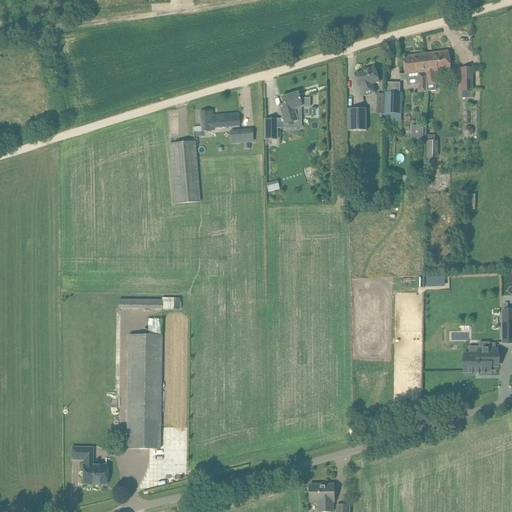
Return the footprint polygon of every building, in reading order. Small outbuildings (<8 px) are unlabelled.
[(448,52),(426,55),(428,75),(430,92),(436,91),(435,84),(437,84),(435,72),(450,70),(449,62),(448,52)] [(406,74),(400,75),(401,82),(406,81),(418,79),(418,85),(418,93),(430,92),(428,75),(426,55),(404,58),(405,68),(406,74)] [(367,68),(368,70),(355,74),(359,89),(360,88),(363,97),(375,93),(373,85),(380,82),(375,66),(367,68)] [(461,69),(461,92),(462,92),(462,99),(472,99),(472,92),(473,92),(472,69),(461,69)] [(282,118),(276,120),(277,129),(285,129),(284,125),(296,121),(293,110),(301,107),(309,107),(309,98),(298,98),(297,94),(281,98),(285,111),(280,113),(282,118)] [(403,94),(385,94),(385,121),(401,121),(401,115),(402,115),(403,94)] [(349,110),(349,131),(367,131),(366,109),(349,110)] [(200,112),(201,132),(213,131),(213,128),(239,126),(238,114),(212,116),(212,111),(200,112)] [(277,129),(276,120),(264,120),(265,140),(277,140),(277,129)] [(412,126),(411,138),(423,138),(424,127),(412,126)] [(253,142),(252,130),(230,132),(231,144),(253,142)] [(435,166),(434,159),(438,159),(438,141),(436,142),(435,135),(428,135),(427,166),(435,166)] [(199,202),(194,142),(169,145),(174,204),(199,202)] [(444,277),(432,277),(432,287),(444,287),(444,277)] [(162,300),(119,300),(119,309),(162,310),(162,300)] [(511,311),(502,312),(503,343),(511,342),(511,311)] [(161,336),(128,336),(126,449),(160,449),(161,336)] [(469,354),(465,354),(465,373),(490,373),(490,364),(497,364),(497,350),(490,350),(479,350),(479,354),(469,354)] [(106,398),(103,403),(109,407),(112,400),(106,398)] [(93,448),(71,448),(71,460),(84,460),(83,465),(83,485),(106,485),(106,466),(92,465),(92,449),(93,448)] [(310,485),(310,503),(318,503),(318,511),(334,511),(334,485),(310,485)]
